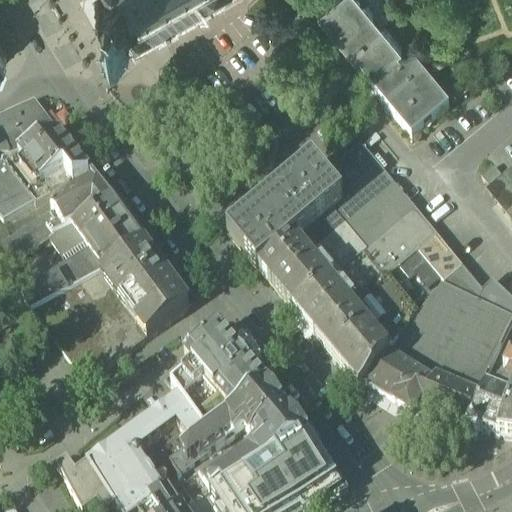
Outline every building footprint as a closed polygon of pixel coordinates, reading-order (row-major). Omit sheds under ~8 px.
[(100,0),(99,1),(100,2),(95,5),(97,8),(101,6),(111,24),(108,26),(110,29),(114,27),(115,28),(116,27),(117,29),(118,32),(122,30),(119,25),(124,23),(126,24),(125,25),(126,26),(129,25),(137,38),(134,39),(135,41),(138,39),(140,42),(141,41),(140,38),(152,31),(155,36),(158,35),(155,29),(172,20),(175,25),(178,23),(175,18),(192,8),(195,13),(197,12),(194,7),(205,0),(212,0),(214,2),(217,1),(216,0),(100,0)] [(361,81),(412,143),(449,113),(398,51),(402,48),(366,4),(370,0),(334,0),(319,12),(370,74),(361,81)] [(0,158),(10,157),(12,162),(60,140),(44,119),(36,109),(31,108),(19,113),(19,112),(0,121),(0,158)] [(35,209),(56,197),(87,179),(89,178),(60,140),(12,162),(4,165),(2,166),(35,209)] [(323,182),(344,206),(348,212),(387,181),(361,150),(323,182)] [(0,221),(4,226),(35,209),(2,166),(0,167),(0,221)] [(188,168),(182,173),(190,183),(198,177),(189,167),(188,168)] [(313,169),(228,240),(259,277),(296,246),(344,206),(323,182),(313,169)] [(481,182),(489,191),(502,181),(494,171),(481,182)] [(56,197),(59,202),(90,184),(87,179),(56,197)] [(486,194),(495,205),(511,190),(511,188),(504,179),(502,181),(489,191),(486,194)] [(394,190),(387,181),(348,212),(344,206),(296,246),(309,261),(375,206),(394,190)] [(53,216),(66,234),(114,210),(93,183),(90,184),(59,202),(50,212),(53,216)] [(394,190),(375,206),(387,220),(406,204),(394,190)] [(511,224),(511,190),(495,205),(511,225),(511,224)] [(387,220),(397,232),(416,217),(416,216),(406,204),(387,220)] [(397,232),(387,220),(375,206),(309,261),(330,288),(397,232)] [(89,253),(106,277),(143,250),(114,210),(66,234),(53,240),(48,243),(63,264),(86,249),(89,253)] [(53,216),(12,242),(6,245),(2,248),(12,266),(16,264),(21,260),(48,243),(53,240),(66,234),(53,216)] [(416,217),(397,232),(330,288),(351,312),(388,281),(397,274),(399,272),(437,241),(416,216),(416,217)] [(258,277),(259,277),(228,240),(227,240),(258,277)] [(427,268),(441,285),(460,269),(437,241),(399,272),(409,284),(415,279),(427,268)] [(259,277),(272,292),(309,261),(296,246),(259,277)] [(0,249),(0,274),(12,266),(2,248),(0,249)] [(189,313),(143,250),(106,277),(101,280),(147,344),(189,313)] [(56,279),(22,302),(4,313),(12,327),(31,317),(33,316),(69,297),(101,280),(106,277),(89,253),(54,276),(56,279)] [(282,305),(294,318),(330,288),(309,261),(272,292),(282,305)] [(427,268),(415,279),(433,301),(438,296),(437,296),(445,290),(441,285),(427,268)] [(463,274),(460,269),(441,285),(445,290),(463,274)] [(414,294),(397,274),(388,281),(405,302),(414,294)] [(431,303),(419,319),(390,359),(389,360),(432,387),(436,380),(483,400),(486,393),(487,393),(486,382),(501,351),(511,328),(511,304),(493,286),(482,297),(463,274),(445,290),(437,296),(438,296),(433,301),(431,303)] [(33,316),(86,389),(147,344),(101,280),(69,297),(33,316)] [(405,302),(388,281),(351,312),(390,359),(419,319),(405,302)] [(294,318),(314,343),(351,312),(330,288),(294,318)] [(359,397),(365,393),(389,360),(390,359),(351,312),(314,343),(359,397)] [(0,334),(0,357),(11,373),(29,359),(8,330),(0,334)] [(180,401),(206,438),(233,418),(267,393),(219,335),(211,342),(185,364),(192,372),(171,390),(180,401)] [(498,385),(493,396),(486,393),(483,400),(467,437),(476,441),(479,435),(498,442),(500,436),(511,405),(511,356),(510,356),(503,370),(510,373),(504,388),(498,385)] [(432,387),(389,360),(365,393),(412,423),(417,416),(467,437),(483,400),(436,380),(432,387)] [(267,393),(233,418),(244,434),(250,442),(253,440),(287,417),(267,393)] [(86,468),(87,469),(114,511),(150,511),(153,510),(148,501),(162,491),(156,484),(157,483),(156,482),(147,468),(146,467),(145,468),(137,456),(155,443),(165,437),(176,428),(191,448),(195,446),(206,438),(180,401),(153,420),(86,468)] [(511,405),(500,436),(498,442),(511,443),(511,405)] [(253,440),(258,448),(270,466),(308,442),(287,417),(253,440)] [(217,453),(244,434),(233,418),(206,438),(195,446),(191,448),(181,455),(188,465),(192,463),(197,459),(201,463),(211,456),(212,451),(217,453)] [(319,511),(342,497),(308,442),(270,466),(268,467),(225,493),(222,487),(215,492),(210,496),(209,496),(220,511),(319,511)] [(268,467),(270,466),(258,448),(231,466),(230,471),(225,470),(208,482),(215,492),(222,487),(225,493),(268,467)] [(181,455),(175,460),(184,474),(195,467),(192,463),(188,465),(181,455)] [(178,478),(184,474),(175,460),(169,464),(178,478)] [(57,472),(64,486),(76,477),(67,465),(57,472)] [(114,511),(87,469),(76,477),(64,486),(78,511),(93,511),(97,509),(99,511),(114,511)] [(198,476),(202,482),(206,480),(202,473),(198,476)] [(208,493),(210,496),(215,492),(208,482),(206,480),(202,482),(209,493),(208,493)] [(183,511),(167,487),(162,491),(148,501),(153,510),(154,511),(183,511)]
